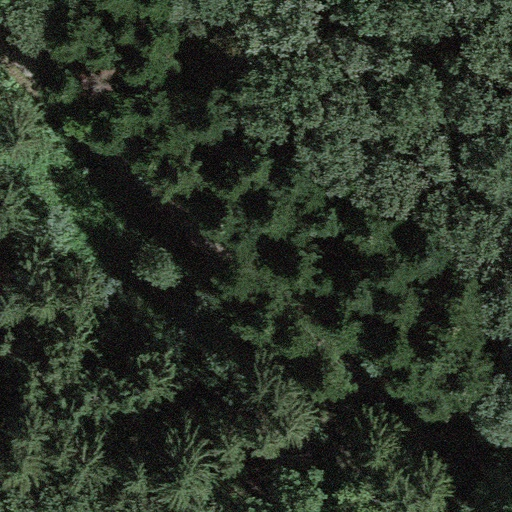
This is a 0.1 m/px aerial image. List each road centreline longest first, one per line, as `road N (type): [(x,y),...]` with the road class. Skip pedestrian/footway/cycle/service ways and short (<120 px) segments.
road 1 (track): [(0,57),(245,260),(372,319),(460,373),(511,387)]
road 2 (track): [(372,319),(388,391),(392,508)]
road 3 (track): [(386,511),(511,444)]
